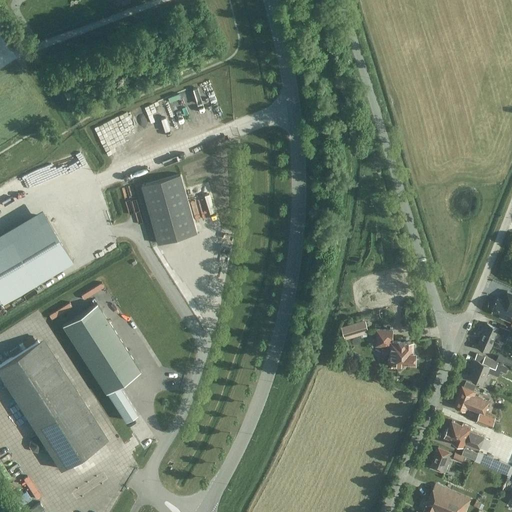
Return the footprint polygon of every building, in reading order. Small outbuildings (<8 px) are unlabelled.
[(157,141),(225,122),(215,87),(147,107),(157,141)] [(118,160),(146,149),(134,117),(105,128),(118,160)] [(185,189),(181,174),(142,185),(159,243),(197,232),(185,189)] [(47,217),(0,244),(0,295),(4,302),(73,261),(47,217)] [(231,246),(222,244),(220,252),(230,254),(231,246)] [(92,262),(110,253),(107,247),(89,256),(92,262)] [(511,292),(507,291),(503,300),(498,298),(492,312),(503,316),(502,318),(511,321),(511,317),(511,292)] [(137,413),(119,384),(140,370),(97,302),(63,324),(110,398),(111,397),(126,420),(137,413)] [(342,326),(346,339),(369,332),(365,319),(342,326)] [(477,346),(489,352),(495,337),(496,335),(494,334),(496,327),(487,323),(477,346)] [(496,327),(494,334),(496,335),(495,337),(505,342),(510,330),(500,325),(499,328),(496,327)] [(400,340),(400,341),(393,341),(393,329),(377,329),(376,345),(391,346),(391,358),(389,358),(388,366),(395,366),(395,364),(405,364),(405,361),(414,362),(414,352),(414,341),(406,341),(406,340),(400,340)] [(110,453),(38,341),(0,364),(0,374),(61,469),(71,462),(79,475),(109,456),(110,453)] [(511,356),(501,352),(498,358),(511,364),(511,356)] [(488,372),(499,377),(501,371),(506,373),(509,367),(498,363),(499,362),(485,356),(483,362),(474,358),(471,367),(474,368),(470,378),(483,383),(488,372)] [(477,422),(491,427),(495,418),(484,414),(489,402),(474,396),(476,392),(463,386),(455,406),(465,411),(467,407),(480,413),(477,422)] [(462,424),(452,420),(449,427),(449,426),(445,436),(453,439),(453,441),(463,445),(465,442),(479,448),(484,436),(469,430),(471,426),(463,423),(462,424)] [(30,440),(29,446),(32,450),(38,451),(42,449),(43,444),(40,438),(35,437),(30,440)] [(450,451),(438,447),(431,466),(442,471),(445,471),(452,452),(450,452),(450,451)] [(478,452),(465,447),(462,454),(475,459),(478,452)] [(465,456),(455,452),(453,458),(462,462),(465,456)] [(464,511),(471,498),(435,483),(425,506),(426,506),(423,511),(420,511),(417,510),(416,511),(464,511)] [(25,511),(46,511),(40,502),(25,511)]
